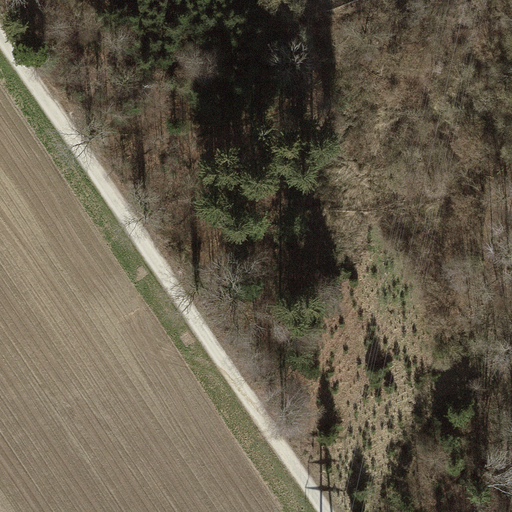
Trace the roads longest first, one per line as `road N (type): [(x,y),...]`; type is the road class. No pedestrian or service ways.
road 1 (track): [(0,51),(323,511)]
road 2 (motorway): [(376,0),(511,294)]
road 3 (motorway): [(511,167),(435,0)]
